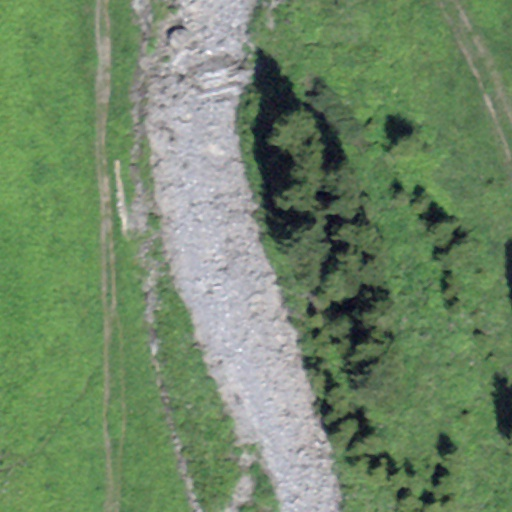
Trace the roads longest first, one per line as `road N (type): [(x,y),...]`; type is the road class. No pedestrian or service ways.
road 1 (track): [(110,511),(102,0)]
road 2 (track): [(455,0),(511,122)]
